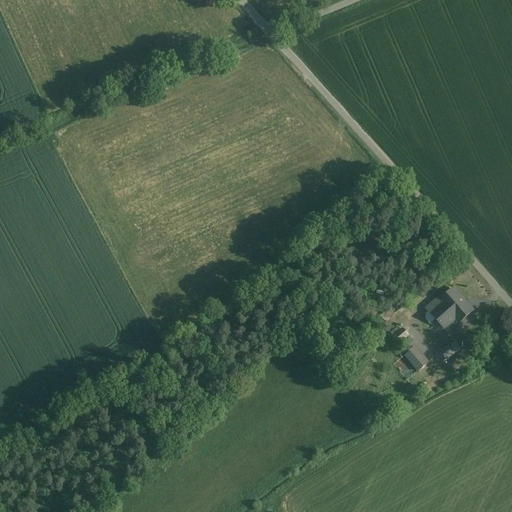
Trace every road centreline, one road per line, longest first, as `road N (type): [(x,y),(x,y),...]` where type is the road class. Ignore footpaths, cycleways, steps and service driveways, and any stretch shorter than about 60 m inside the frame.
road 1 (unclassified): [(511,302),(272,33)]
road 2 (track): [(0,146),(272,33)]
